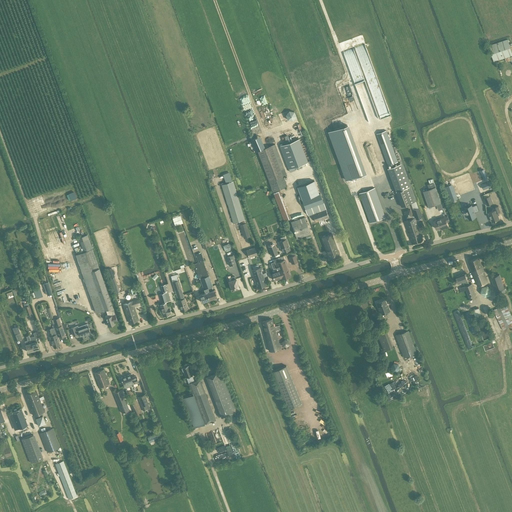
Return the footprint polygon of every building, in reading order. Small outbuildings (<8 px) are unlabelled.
[(507,40),(488,47),(494,62),(511,55),(511,51),(511,50),(511,51),(507,40)] [(384,120),(370,72),(364,74),(378,122),(384,120)] [(354,78),(370,126),(376,124),(359,76),(354,78)] [(265,119),(271,117),(267,105),(259,108),(261,113),(262,112),(265,119)] [(288,110),(285,115),(287,120),(292,121),(296,116),(294,111),(288,110)] [(346,180),(365,173),(347,125),(329,132),(346,180)] [(388,165),(398,161),(386,130),(377,134),(388,165)] [(299,139),(280,146),(289,169),(308,162),(299,139)] [(258,151),(273,191),(287,186),(272,145),(258,151)] [(401,164),(387,168),(396,191),(409,187),(401,164)] [(460,198),(454,177),(446,180),(452,201),(460,198)] [(461,188),(472,184),(470,180),(459,185),(461,188)] [(239,201),(233,181),(222,184),(227,204),(228,204),(233,223),(237,222),(236,222),(244,220),(239,201)] [(409,187),(396,191),(401,207),(415,202),(409,187)] [(429,189),(423,191),(429,207),(429,209),(432,208),(431,206),(437,204),(441,203),(435,187),(429,189)] [(375,188),(360,193),(359,193),(370,223),(385,217),(375,188)] [(274,192),(285,220),(290,218),(279,190),(274,192)] [(487,205),(493,203),(490,196),(484,198),(487,205)] [(323,202),(305,209),(307,214),(309,215),(313,214),(316,222),(329,217),(324,205),(323,202)] [(465,209),(463,210),(465,215),(467,214),(469,219),(476,217),(475,212),(479,210),(477,204),(472,206),(472,205),(471,205),(472,205),(465,208),(465,207),(464,207),(465,209)] [(497,213),(501,212),(499,206),(495,207),(496,209),(489,212),(492,222),(500,219),(497,213)] [(416,219),(421,218),(418,208),(413,210),(416,219)] [(180,215),(173,218),(175,225),(183,222),(180,215)] [(447,222),(450,221),(448,215),(447,215),(444,216),(445,217),(434,221),(436,229),(443,226),(444,228),(448,227),(447,222)] [(47,228),(53,226),(50,216),(44,218),(47,228)] [(304,217),(291,222),(297,239),(311,234),(307,222),(304,217)] [(412,243),(422,240),(415,218),(405,221),(412,243)] [(250,237),(246,223),(240,225),(244,238),(248,237),(250,237)] [(319,224),(319,232),(328,232),(328,224),(319,224)] [(42,233),(45,246),(53,244),(50,234),(50,232),(42,233)] [(323,250),(324,254),(327,252),(330,259),(340,255),(332,234),(322,238),(326,248),(323,249),(324,250),(323,250)] [(115,322),(118,321),(115,314),(114,311),(88,235),(79,238),(84,252),(76,254),(96,312),(106,309),(108,313),(110,313),(111,314),(105,316),(106,317),(105,317),(108,326),(116,324),(115,322)] [(279,242),(282,252),(290,249),(286,239),(285,236),(280,237),(281,241),(279,242)] [(272,256),(278,254),(274,244),(268,246),(272,256)] [(255,247),(247,250),(249,257),(250,257),(250,258),(255,257),(254,255),(257,254),(255,247)] [(202,253),(196,255),(198,262),(198,263),(203,277),(205,283),(207,282),(209,287),(207,288),(209,292),(207,293),(209,300),(217,297),(214,290),(213,290),(212,286),(213,286),(209,276),(204,260),(202,253)] [(230,265),(236,263),(233,255),(227,257),(230,265)] [(274,259),(274,262),(271,263),(273,269),(275,268),(276,272),(272,273),(274,280),(281,278),(282,279),(291,276),(285,259),(284,256),(274,259)] [(469,261),(478,286),(488,282),(479,257),(469,261)] [(198,263),(193,264),(195,268),(199,279),(200,278),(203,277),(198,263)] [(263,275),(262,273),(260,267),(252,270),(254,278),(263,275)] [(267,276),(266,272),(262,273),(263,275),(254,278),(257,287),(266,285),(264,277),(267,276)] [(465,286),(469,285),(467,280),(468,280),(465,273),(456,277),(458,283),(463,282),(465,286)] [(497,292),(505,289),(500,274),(491,277),(497,292)] [(239,288),(236,278),(235,279),(235,276),(231,278),(232,280),(229,281),(232,291),(233,290),(233,292),(236,291),(236,289),(239,288)] [(205,293),(199,295),(202,302),(209,300),(207,293),(209,292),(207,288),(209,287),(207,282),(205,283),(203,277),(200,278),(204,289),(205,293)] [(178,280),(173,282),(175,289),(181,287),(178,280)] [(465,286),(466,290),(469,299),(476,296),(472,284),(469,285),(465,286)] [(480,286),(481,296),(490,295),(489,285),(480,286)] [(181,287),(175,289),(175,290),(178,298),(180,297),(183,296),(181,288),(181,287)] [(160,304),(161,306),(160,307),(160,308),(161,309),(162,309),(164,316),(170,314),(169,312),(171,311),(169,308),(169,307),(168,307),(167,307),(166,303),(166,302),(170,300),(168,292),(160,294),(163,304),(160,304)] [(180,299),(178,300),(181,311),(188,309),(184,298),(184,296),(183,296),(180,297),(180,299)] [(134,306),(140,304),(138,299),(123,304),(130,323),(139,320),(134,306)] [(381,314),(390,311),(388,306),(387,306),(385,299),(376,303),(381,314)] [(511,316),(506,304),(493,310),(503,330),(511,325),(511,316)] [(52,328),(48,329),(47,330),(53,347),(60,345),(57,336),(59,335),(59,337),(65,335),(59,317),(52,320),(54,327),(56,327),(57,331),(53,333),(52,328)] [(272,319),(262,322),(270,351),(280,348),(275,331),(280,329),(279,325),(274,327),(272,319)] [(80,336),(90,332),(87,323),(78,327),(78,325),(71,328),(74,336),(79,334),(80,336)] [(384,351),(393,347),(386,329),(377,332),(384,351)] [(404,358),(417,353),(408,331),(396,336),(404,358)] [(31,342),(33,350),(39,348),(37,341),(36,338),(38,337),(37,332),(33,333),(34,336),(30,337),(31,342)] [(31,342),(30,337),(29,335),(26,336),(27,340),(24,341),(28,352),(33,350),(31,342)] [(204,424),(215,420),(200,379),(194,381),(192,375),(193,375),(189,365),(182,367),(183,368),(182,368),(183,372),(184,371),(186,377),(187,377),(189,383),(193,394),(204,424)] [(301,403),(286,365),(272,371),(287,408),(301,403)] [(104,369),(94,373),(100,387),(109,384),(104,369)] [(221,417),(236,412),(221,371),(206,377),(221,417)] [(133,377),(131,374),(121,378),(124,385),(125,387),(126,388),(129,386),(130,385),(138,382),(136,376),(133,377)] [(36,390),(25,394),(33,415),(44,411),(40,400),(44,399),(43,396),(39,397),(36,390)] [(121,390),(114,393),(122,413),(129,410),(121,390)] [(142,406),(148,404),(145,394),(138,397),(142,406)] [(194,428),(204,424),(193,394),(183,398),(194,428)] [(19,411),(5,415),(9,426),(12,432),(25,427),(19,411)] [(42,416),(36,418),(38,426),(45,423),(42,416)] [(60,447),(52,428),(40,433),(47,452),(60,447)] [(119,432),(114,434),(118,442),(123,439),(119,432)] [(42,458),(33,435),(22,439),(31,463),(42,458)] [(65,459),(55,462),(68,501),(78,497),(65,459)]
